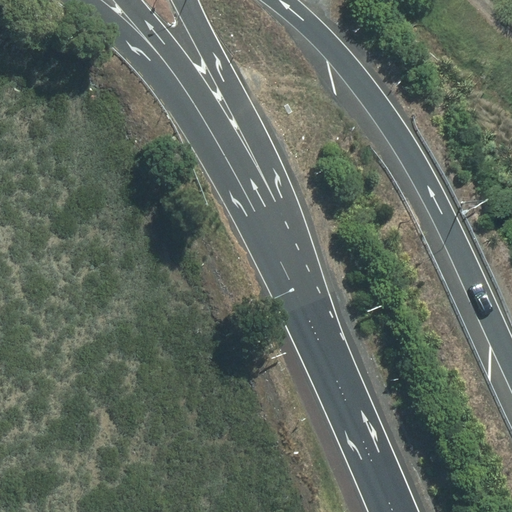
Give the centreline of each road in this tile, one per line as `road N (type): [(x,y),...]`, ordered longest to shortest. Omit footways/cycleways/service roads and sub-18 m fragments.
road 1 (motorway): [(384,511),(243,216),(170,92),(77,0)]
road 2 (motorway): [(353,378),(204,91),(131,0)]
road 3 (motorway): [(511,357),(397,137),(337,57),(277,0)]
road 4 (motorway): [(353,378),(318,258),(189,0)]
road 5 (motorway): [(401,511),(353,378)]
